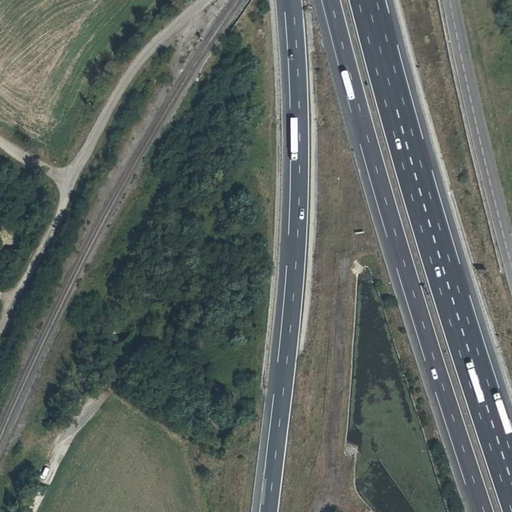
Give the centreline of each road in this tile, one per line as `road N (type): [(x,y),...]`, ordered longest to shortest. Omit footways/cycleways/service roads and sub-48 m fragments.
road 1 (motorway): [(332,0),(484,511)]
road 2 (motorway): [(292,0),(298,209),(268,511)]
road 3 (motorway): [(511,480),(369,0)]
road 4 (unclassified): [(200,0),(129,74),(82,152),(0,325)]
road 5 (track): [(185,274),(166,321),(126,350),(78,425),(34,511)]
road 6 (residential): [(511,268),(449,0)]
